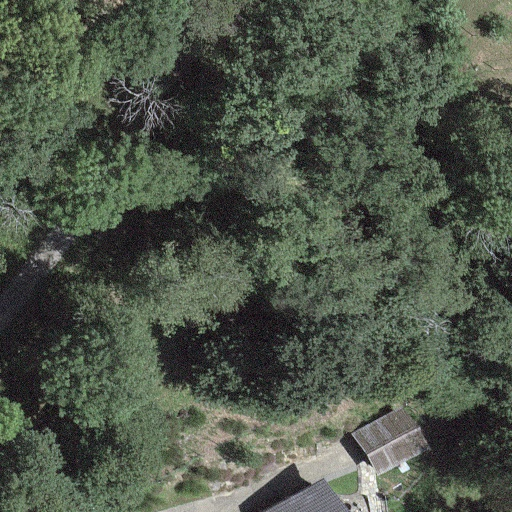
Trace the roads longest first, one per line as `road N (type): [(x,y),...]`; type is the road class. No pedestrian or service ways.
road 1 (unknown): [(7,511),(252,443),(358,397),(469,242)]
road 2 (unknown): [(177,0),(0,282)]
